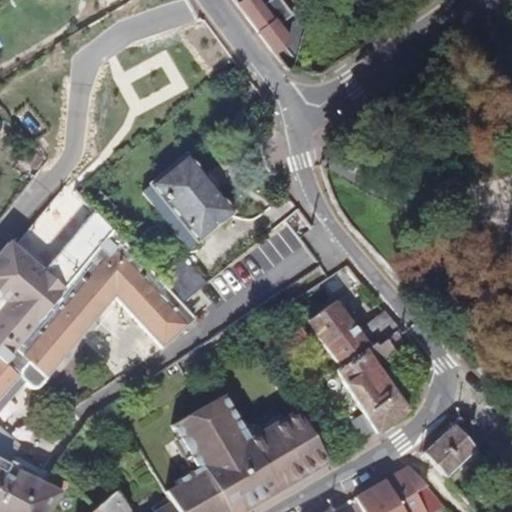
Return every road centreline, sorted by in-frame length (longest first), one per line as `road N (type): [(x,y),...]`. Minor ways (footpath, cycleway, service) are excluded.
road 1 (residential): [(296,122),(309,189),(449,376),(446,399),(403,443),(285,511)]
road 2 (residential): [(296,122),(477,0)]
road 3 (residential): [(207,0),(296,122)]
